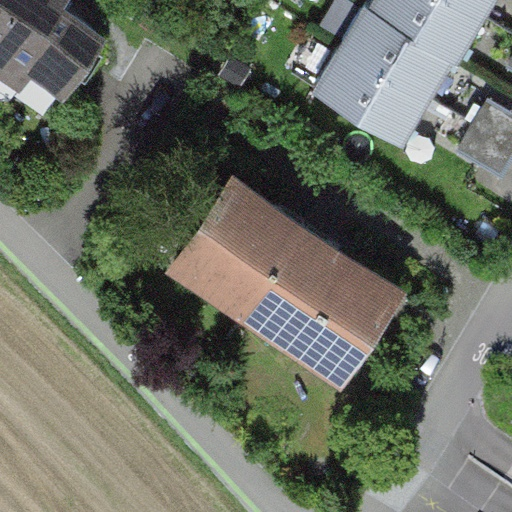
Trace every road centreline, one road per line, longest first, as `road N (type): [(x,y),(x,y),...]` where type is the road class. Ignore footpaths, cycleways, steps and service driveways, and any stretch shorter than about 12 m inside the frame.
road 1 (residential): [(0,226),(278,511)]
road 2 (residential): [(511,293),(380,511)]
